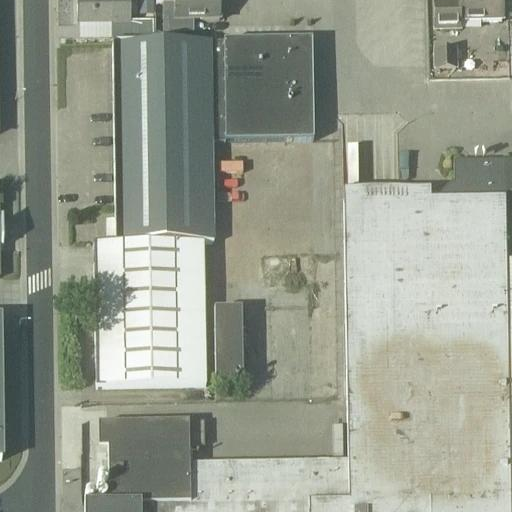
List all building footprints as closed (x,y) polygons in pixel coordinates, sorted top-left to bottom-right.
[(111,42),(141,41),(151,41),(151,24),(129,24),(128,0),(77,0),(78,27),(111,26),(111,42)] [(139,0),(139,16),(151,16),(151,0),(139,0)] [(173,0),(173,7),(163,7),(163,35),(191,35),(191,23),(219,23),(218,0),(173,0)] [(456,0),(456,5),(432,5),(433,33),(457,33),(457,26),(501,24),(500,0),(456,0)] [(222,44),(224,145),(312,144),(310,43),(222,44)] [(115,246),(92,247),(94,391),(204,390),(202,246),(212,246),(211,145),(224,145),(222,44),(209,44),(112,46),(115,246)] [(432,51),(432,69),(432,72),(456,72),(456,50),(432,51)] [(429,192),(342,193),(346,464),(188,466),(187,449),(203,449),(202,426),(106,427),(108,506),(82,506),(82,511),(511,511),(511,163),(454,165),(454,188),(451,188),(441,197),(441,202),(429,202),(429,192)] [(241,384),(240,312),(213,312),(215,384),(241,384)]
